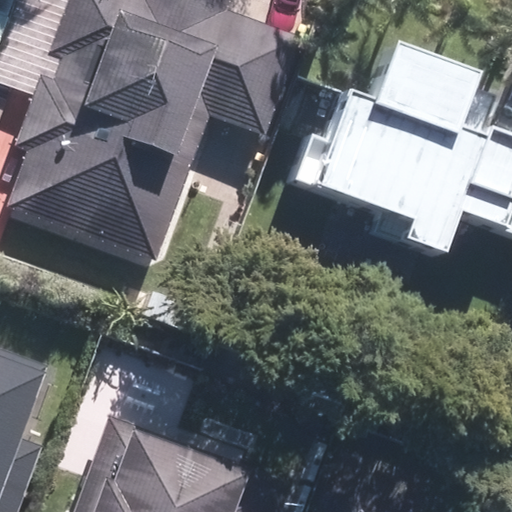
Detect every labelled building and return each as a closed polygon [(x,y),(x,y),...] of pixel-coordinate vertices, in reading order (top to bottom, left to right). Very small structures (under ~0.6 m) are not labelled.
[(266,139),(306,37),(211,0),(17,0),(0,44),(0,121),(25,131),(0,203),(153,263),(209,117),(266,139)] [(511,125),(485,113),(496,80),(390,38),(353,24),(290,178),(412,229),(409,237),(444,253),(460,213),(511,238),(511,125)] [(8,353),(0,350),(0,511),(6,511),(52,376),(5,360),(8,353)] [(281,511),(295,477),(109,407),(69,511),(281,511)] [(384,511),(360,503),(356,511),(384,511)]
